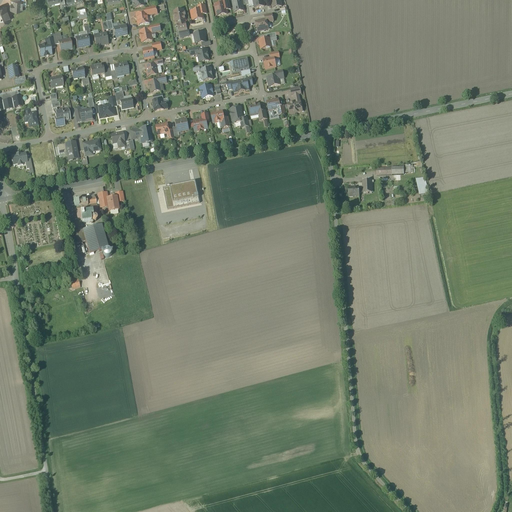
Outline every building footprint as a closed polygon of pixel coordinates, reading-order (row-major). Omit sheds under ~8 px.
[(21,0),(18,0),(11,0),(10,9),(22,10),(23,0),(21,0)] [(133,0),(135,8),(144,7),(144,6),(145,5),(144,3),(143,3),(142,0),(133,0)] [(262,0),(256,0),(253,1),(255,6),(255,9),(264,7),(262,0)] [(280,0),(270,0),(271,0),(273,9),(282,7),(280,0)] [(240,2),(233,3),(235,13),(243,11),(242,6),(241,2),(240,2)] [(225,5),(215,6),(217,17),(227,15),(226,11),(225,4),(225,5)] [(5,6),(0,8),(0,25),(0,24),(11,20),(5,6)] [(205,6),(198,8),(199,11),(202,11),(203,15),(207,14),(205,6)] [(156,7),(147,9),(148,13),(148,16),(157,14),(156,7)] [(85,8),(77,10),(78,16),(86,14),(85,8)] [(183,11),(174,13),(175,19),(177,19),(178,25),(185,23),(184,21),(185,21),(184,17),(185,17),(185,13),(184,13),(183,11)] [(199,11),(191,13),(193,22),(203,20),(203,15),(202,11),(199,11)] [(148,13),(137,15),(137,16),(137,18),(137,19),(137,21),(138,21),(139,26),(145,25),(146,25),(149,25),(150,24),(149,23),(148,22),(147,16),(148,16),(148,13)] [(272,14),(265,16),(266,21),(266,24),(273,22),(272,14)] [(266,21),(256,23),(258,32),(261,31),(262,32),(264,31),(265,31),(268,30),(266,24),(266,21)] [(159,25),(151,27),(152,33),(161,31),(159,25)] [(125,27),(114,29),(116,38),(127,35),(126,31),(125,31),(124,27),(125,27)] [(150,31),(140,33),(141,36),(140,36),(141,39),(142,43),(152,41),(150,31)] [(203,33),(194,35),(196,45),(205,43),(203,33)] [(60,34),(53,36),(54,40),(55,46),(60,44),(60,42),(62,42),(60,34)] [(106,34),(94,37),(96,47),(108,45),(106,34)] [(275,34),(267,36),(267,40),(270,39),(271,42),(277,41),(275,34)] [(88,36),(76,39),(78,49),(90,47),(88,36)] [(267,40),(260,42),(261,50),(266,49),(267,49),(270,49),(270,48),(271,48),(270,44),(271,44),(271,42),(270,39),(267,40)] [(54,40),(46,41),(47,46),(50,45),(50,49),(55,48),(55,46),(54,40)] [(62,42),(60,42),(60,44),(62,52),(72,50),(70,40),(62,42)] [(160,43),(137,47),(137,48),(152,44),(153,48),(152,49),(153,52),(161,50),(160,43)] [(47,46),(39,47),(41,57),(45,57),(45,58),(45,57),(48,57),(49,57),(49,56),(52,55),(50,49),(50,45),(47,46)] [(152,49),(143,50),(145,60),(154,58),(153,52),(152,49)] [(207,51),(197,53),(198,55),(199,59),(200,60),(201,60),(201,63),(209,61),(207,51)] [(247,59),(230,62),(232,72),(249,69),(247,59)] [(271,59),(263,61),(265,70),(276,68),(274,60),(274,59),(271,59)] [(126,64),(115,66),(116,71),(117,77),(129,75),(126,64)] [(154,65),(146,66),(147,71),(148,77),(158,75),(156,66),(156,64),(154,65)] [(100,66),(90,68),(92,77),(104,75),(104,71),(102,65),(99,65),(100,66)] [(17,66),(7,68),(10,81),(20,79),(17,66)] [(83,69),(71,71),(73,80),(74,80),(73,78),(77,78),(77,79),(85,78),(83,69)] [(203,71),(201,71),(202,74),(203,82),(213,80),(211,69),(203,71)] [(275,78),(272,78),(271,77),(270,78),(267,79),(269,88),(280,86),(279,79),(284,78),(283,75),(275,77),(275,78)] [(54,79),(50,80),(51,89),(59,87),(59,86),(62,86),(63,86),(61,77),(54,79)] [(165,77),(157,78),(158,82),(159,82),(160,85),(167,83),(165,77)] [(232,83),(233,90),(234,93),(238,93),(245,92),(245,91),(249,91),(248,87),(247,80),(246,80),(232,83)] [(158,82),(149,84),(151,94),(161,92),(160,85),(159,82),(158,82)] [(210,87),(200,89),(201,92),(200,92),(201,97),(202,97),(203,100),(213,97),(212,94),(212,93),(211,93),(211,91),(211,90),(210,87)] [(299,88),(290,90),(292,97),(294,96),(298,95),(301,95),(299,88)] [(0,111),(22,107),(20,97),(18,97),(17,92),(0,95),(0,111)] [(123,93),(115,94),(116,98),(116,103),(120,102),(120,100),(124,99),(123,93)] [(116,98),(109,99),(110,105),(112,105),(113,108),(117,107),(116,103),(116,98)] [(131,99),(124,101),(124,99),(120,100),(120,102),(122,111),(133,108),(131,99)] [(155,101),(153,102),(155,112),(164,110),(168,109),(167,103),(163,104),(162,100),(155,101)] [(278,101),(267,103),(269,112),(278,110),(280,110),(280,107),(278,101)] [(103,106),(102,102),(97,103),(98,105),(97,105),(97,106),(99,114),(100,119),(104,118),(104,119),(109,118),(108,117),(115,116),(113,108),(112,105),(110,105),(103,107),(103,106)] [(294,103),(291,104),(291,105),(288,105),(290,115),(292,116),(295,115),(295,114),(300,113),(299,110),(301,109),(300,103),(295,104),(294,103)] [(258,105),(253,106),(249,107),(251,116),(258,115),(259,116),(260,121),(267,120),(266,111),(261,112),(259,105),(258,105)] [(284,107),(280,107),(280,110),(278,110),(279,117),(286,115),(284,107)] [(74,109),(74,111),(76,118),(77,123),(82,122),(82,123),(93,121),(91,111),(81,113),(79,108),(74,109)] [(241,108),(231,110),(231,114),(232,121),(233,121),(234,124),(241,122),(243,122),(243,120),(242,117),(241,113),(242,113),(241,108)] [(68,111),(59,113),(59,112),(57,113),(55,113),(55,114),(56,119),(55,119),(56,128),(64,126),(63,122),(70,121),(68,111)] [(24,115),(23,115),(25,122),(28,121),(29,128),(38,126),(35,113),(31,114),(24,115)] [(220,113),(219,113),(216,113),(216,114),(211,115),(213,124),(214,124),(218,124),(219,123),(221,122),(224,122),(224,120),(222,113),(220,113)] [(208,115),(201,116),(202,121),(205,120),(206,125),(210,124),(208,115)] [(228,119),(224,120),(224,122),(221,122),(222,129),(230,127),(228,119)] [(248,119),(243,120),(243,122),(241,122),(242,129),(249,127),(248,119)] [(186,120),(176,123),(177,128),(178,132),(178,131),(178,133),(189,131),(186,120)] [(202,121),(193,123),(195,132),(195,133),(200,132),(200,131),(207,129),(206,125),(205,120),(202,121)] [(167,124),(160,126),(156,127),(158,136),(159,136),(160,136),(163,135),(164,135),(167,134),(169,134),(169,132),(167,124)] [(139,130),(130,132),(132,140),(139,139),(140,145),(149,143),(146,129),(139,131),(139,130)] [(123,133),(110,136),(112,145),(113,145),(119,143),(120,149),(125,148),(124,143),(125,142),(123,133)] [(99,142),(83,145),(86,157),(91,156),(91,152),(100,150),(99,142)] [(75,144),(69,145),(69,144),(62,146),(64,155),(67,154),(68,157),(68,158),(69,161),(73,161),(73,159),(78,158),(75,144)] [(21,154),(16,155),(16,156),(12,157),(13,166),(18,165),(18,167),(23,166),(23,164),(25,163),(27,163),(27,161),(25,154),(21,155),(21,154)] [(391,168),(375,169),(375,171),(376,176),(404,175),(404,173),(404,167),(391,168)] [(371,181),(363,182),(363,188),(363,193),(372,193),(371,181)] [(166,188),(163,189),(167,210),(200,204),(195,182),(180,185),(170,187),(169,185),(166,186),(166,188)] [(359,188),(353,188),(348,188),(349,197),(353,197),(359,196),(359,193),(363,193),(363,188),(359,188)] [(107,193),(98,195),(100,209),(108,207),(107,200),(108,199),(107,193)] [(122,193),(116,194),(116,198),(117,198),(117,203),(124,202),(122,193)] [(95,199),(78,201),(79,208),(76,209),(74,209),(75,214),(77,214),(93,211),(94,216),(98,216),(97,211),(97,208),(96,208),(96,203),(95,201),(96,201),(95,201),(95,198),(95,199)] [(108,199),(107,200),(108,207),(109,212),(119,211),(117,203),(117,198),(116,198),(108,199)] [(92,212),(81,214),(83,223),(91,222),(90,217),(93,216),(92,212)] [(80,221),(70,223),(76,245),(86,242),(83,231),(80,221)] [(102,226),(83,231),(86,242),(89,255),(109,250),(102,226)] [(108,251),(107,251),(106,251),(105,251),(104,252),(103,253),(103,254),(103,255),(103,256),(103,257),(104,258),(105,259),(106,259),(108,259),(108,258),(109,258),(110,257),(110,256),(111,256),(111,255),(111,254),(110,253),(110,252),(109,252),(109,251),(108,251)]
